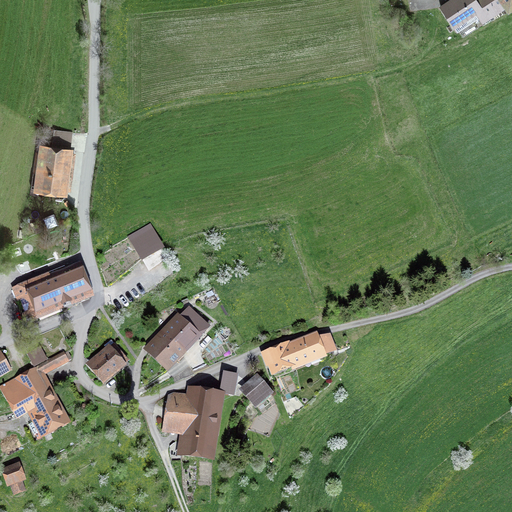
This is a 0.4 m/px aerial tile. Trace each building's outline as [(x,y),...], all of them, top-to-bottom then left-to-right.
[(511,0),(451,0),(441,7),(454,26),(475,12),(482,22),(507,5),(509,7),(511,4),(511,0)] [(31,189),(63,193),(66,172),(69,152),(52,150),(53,138),(54,138),(55,130),(48,129),(47,137),(38,136),(31,189)] [(152,221),(128,234),(142,259),(166,246),(152,221)] [(15,287),(26,318),(38,313),(40,319),(62,311),(59,305),(87,294),(76,266),(48,277),(48,275),(15,287)] [(184,313),(149,351),(165,365),(174,355),(178,358),(180,356),(182,354),(179,350),(185,344),(189,347),(192,343),(189,340),(194,334),(196,337),(203,330),(184,313)] [(271,362),(276,375),(334,352),(329,338),(297,344),(284,349),(284,348),(263,355),(266,363),(271,362)] [(129,364),(114,346),(101,357),(99,355),(91,362),(92,364),(91,365),(97,373),(104,381),(120,367),(122,369),(129,364)] [(70,359),(66,352),(39,366),(42,373),(70,359)] [(0,354),(0,372),(9,367),(0,354)] [(194,374),(189,366),(172,378),(174,382),(194,374)] [(35,368),(2,385),(17,416),(31,409),(36,418),(34,419),(34,420),(27,424),(32,434),(40,430),(40,432),(62,421),(35,368)] [(232,395),(236,375),(226,374),(222,393),(232,395)] [(242,392),(254,406),(271,393),(259,378),(242,392)] [(178,451),(215,457),(217,441),(211,440),(219,393),(194,389),(194,393),(189,392),(189,397),(181,395),(180,398),(169,396),(167,408),(168,409),(165,431),(181,433),(178,451)] [(9,483),(20,478),(13,462),(2,466),(9,483)]
